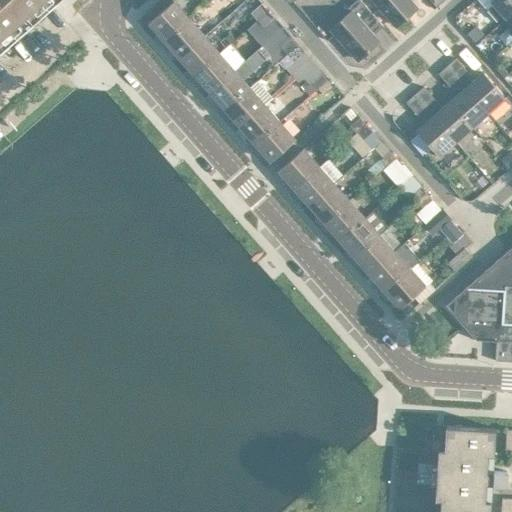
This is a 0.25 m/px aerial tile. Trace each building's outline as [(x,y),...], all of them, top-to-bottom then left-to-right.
[(0,0),(0,39),(44,0),(0,0)] [(150,26),(156,32),(184,8),(177,0),(156,0),(144,11),(154,23),(150,26)] [(247,0),(246,2),(252,9),(261,0),(247,0)] [(261,0),(252,9),(258,16),(268,7),(261,0)] [(326,18),(353,49),(373,31),(367,25),(378,15),(364,0),(344,0),(345,1),(326,18)] [(378,0),(391,15),(408,0),(378,0)] [(511,0),(508,0),(500,8),(511,21),(511,0)] [(165,36),(175,46),(199,25),(184,8),(156,32),(162,39),(165,36)] [(471,15),(462,23),(470,31),(479,23),(471,15)] [(180,60),(186,67),(214,42),(199,25),(175,46),(184,57),(180,60)] [(276,36),(282,43),(291,35),(285,27),(276,36)] [(291,35),(282,43),(288,50),(298,42),(291,35)] [(288,50),(280,57),(290,68),(309,51),(299,40),(298,42),(288,50)] [(195,70),(205,81),(229,59),(214,42),(186,67),(192,73),(195,70)] [(451,47),(442,55),(483,102),(500,88),(477,61),(467,70),(463,66),(465,64),(451,47)] [(309,51),(290,68),(299,78),(307,72),(306,70),(315,62),(317,60),(309,51)] [(495,54),(491,58),(497,65),(498,67),(503,62),(495,54)] [(454,81),(444,90),(467,116),(483,102),(442,55),(433,63),(447,79),(450,77),(454,81)] [(210,94),(216,101),(244,76),(229,59),(205,81),(214,91),(210,94)] [(307,72),(312,77),(322,69),(315,62),(306,70),(307,72)] [(322,69),(312,77),(318,84),(328,76),(322,69)] [(307,72),(299,78),(304,84),(312,77),(307,72)] [(418,75),(409,83),(451,131),(467,116),(444,90),(434,99),(430,94),(433,92),(418,75)] [(225,105),(235,115),(259,93),(244,76),(216,101),(222,108),(225,105)] [(451,131),(409,83),(401,91),(415,108),(418,105),(422,110),(411,119),(434,145),(451,131)] [(240,129),(246,135),(275,110),(259,93),(235,115),(244,126),(240,129)] [(345,115),(351,122),(361,113),(355,106),(345,115)] [(275,110),(246,135),(252,142),(256,139),(265,150),(290,128),(275,110)] [(361,113),(351,122),(357,129),(367,120),(361,113)] [(279,173),(285,180),(314,155),(298,137),(273,159),(283,170),(279,173)] [(375,149),(381,156),(391,148),(385,140),(375,149)] [(511,148),(505,140),(496,148),(504,158),(511,151),(511,148)] [(391,148),(381,156),(387,163),(397,155),(397,154),(391,148)] [(381,156),(378,158),(393,176),(407,163),(398,153),(397,154),(397,155),(387,163),(381,156)] [(295,183),(304,194),(329,172),(314,155),(285,180),(291,187),(295,183)] [(407,163),(393,176),(402,186),(405,183),(415,175),(416,174),(407,163)] [(310,208),(315,214),(344,189),(329,172),(304,194),(313,205),(310,208)] [(405,183),(411,190),(421,182),(415,175),(405,183)] [(421,182),(411,190),(418,197),(427,189),(421,182)] [(325,218),(334,228),(359,207),(344,189),(315,214),(321,221),(325,218)] [(340,242),(345,249),(374,224),(359,207),(334,228),(343,239),(340,242)] [(435,218),(441,225),(451,216),(445,209),(435,218)] [(451,216),(441,225),(448,232),(457,223),(451,216)] [(448,232),(443,236),(451,245),(444,250),(451,258),(467,244),(460,237),(466,231),(459,222),(457,223),(448,232)] [(355,252),(364,263),(389,241),(374,224),(345,249),(351,255),(355,252)] [(511,231),(449,287),(448,303),(471,329),(491,330),(490,350),(511,351),(511,231)] [(370,276),(375,283),(404,258),(389,241),(364,263),(373,273),(370,276)] [(404,258),(375,283),(381,290),(385,286),(395,298),(395,297),(401,304),(408,297),(402,291),(409,285),(424,272),(427,269),(411,251),(404,258)] [(424,272),(409,285),(414,291),(429,278),(424,272)] [(416,499),(415,510),(448,511),(484,511),(486,489),(480,489),(482,466),(483,443),(489,443),(491,417),(441,414),(440,429),(420,428),(420,438),(433,439),(432,452),(413,451),(411,472),(431,473),(430,488),(436,488),(435,501),(416,499)] [(500,439),(511,439),(511,418),(502,418),(500,439)] [(495,511),(511,511),(511,487),(497,487),(495,511)]
